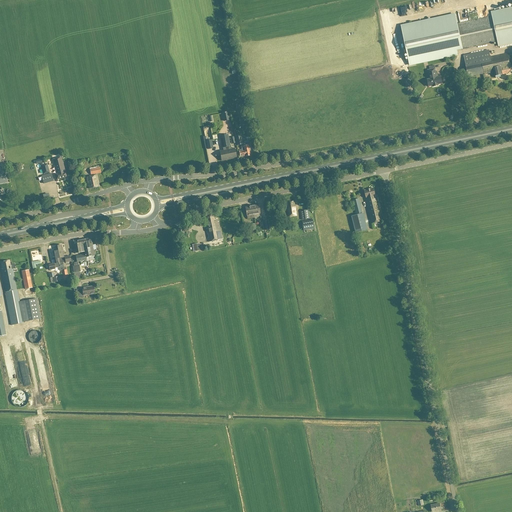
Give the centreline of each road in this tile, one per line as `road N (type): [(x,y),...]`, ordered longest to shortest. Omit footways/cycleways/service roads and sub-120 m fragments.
road 1 (unclassified): [(149,179),(238,172),(511,116)]
road 2 (unclassified): [(455,511),(386,171)]
road 3 (primary): [(189,196),(511,129)]
road 4 (unclassified): [(158,227),(237,201),(386,171)]
road 5 (unclassified): [(0,250),(134,232)]
road 6 (unclassified): [(0,222),(124,185)]
road 7 (unclassified): [(386,171),(511,144)]
